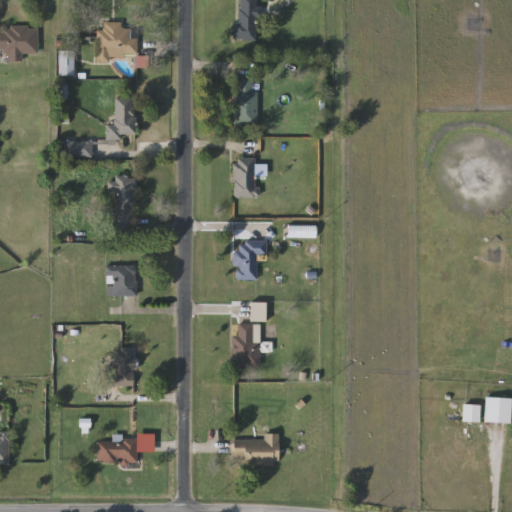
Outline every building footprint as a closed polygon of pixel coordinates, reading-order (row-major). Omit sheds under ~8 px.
[(256,17),(256,41),(233,41),(234,24),(239,24),(239,0),(257,0),(257,7),(263,7),(262,17),(256,17)] [(0,27),(38,27),(38,54),(23,54),(23,62),(7,63),(7,50),(0,50),(0,27)] [(137,55),(110,55),(110,63),(96,63),(97,29),(137,29),(137,55)] [(58,76),(58,51),(74,51),(74,76),(58,76)] [(255,89),(258,89),(258,126),(234,126),(235,79),(255,79),(255,89)] [(107,125),(114,126),(116,97),(136,99),(134,140),(107,138),(107,125)] [(93,157),(64,157),(64,141),(93,141),(93,157)] [(256,198),(234,198),(234,159),(256,159),(256,198)] [(134,233),(115,233),(115,177),(134,177),(134,233)] [(236,240),(267,240),(267,256),(258,256),(258,280),(236,280),(236,240)] [(107,296),(107,266),(137,266),(137,296),(107,296)] [(260,324),(260,367),(234,367),(234,324),(260,324)] [(115,372),(115,347),(135,347),(135,387),(106,387),(106,372),(115,372)] [(511,423),(484,422),(484,397),(511,398),(511,423)] [(9,465),(0,464),(0,434),(9,434),(9,465)] [(279,462),(234,463),(233,440),(264,439),(264,434),(278,434),(279,462)] [(97,441),(137,441),(137,462),(97,462),(97,441)]
